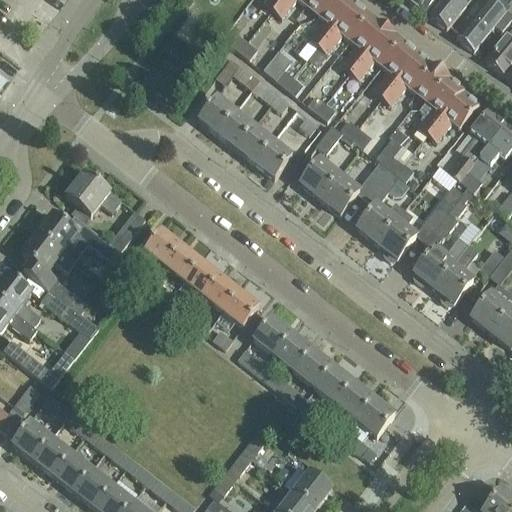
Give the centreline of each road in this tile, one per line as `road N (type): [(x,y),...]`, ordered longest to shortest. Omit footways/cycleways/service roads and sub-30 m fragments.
road 1 (residential): [(471,427),(485,404),(481,381),(263,209),(166,138),(121,153)]
road 2 (residential): [(454,414),(121,153)]
road 3 (residential): [(511,108),(375,0)]
road 4 (residential): [(50,87),(98,51),(141,0)]
road 5 (residential): [(454,414),(378,511)]
